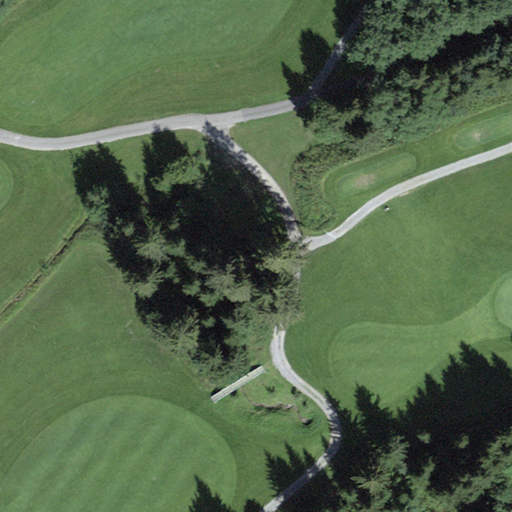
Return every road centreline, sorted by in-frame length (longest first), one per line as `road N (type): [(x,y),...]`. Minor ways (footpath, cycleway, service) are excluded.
road 1 (track): [(511,19),(330,93),(246,116),(55,144),(0,136)]
road 2 (track): [(285,268),(284,203),(214,120)]
